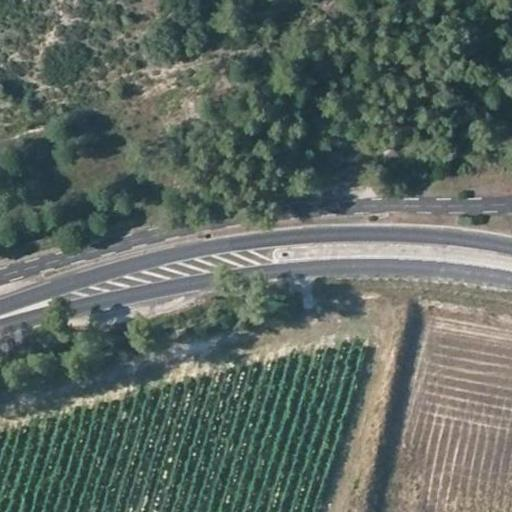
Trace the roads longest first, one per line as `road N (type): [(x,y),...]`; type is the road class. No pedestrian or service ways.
road 1 (secondary): [(511,248),(412,234),(255,239),(123,268),(0,315)]
road 2 (secondary): [(0,322),(294,270),(414,267),(511,280)]
road 3 (track): [(339,511),(397,302),(307,297),(294,270)]
